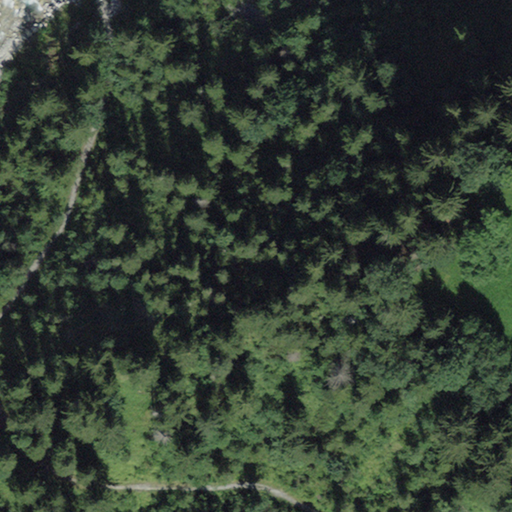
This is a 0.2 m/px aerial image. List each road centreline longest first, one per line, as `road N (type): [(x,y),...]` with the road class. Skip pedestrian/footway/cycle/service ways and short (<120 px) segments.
road 1 (track): [(114,0),(125,19),(121,74),(82,155),(67,230),(0,298)]
road 2 (track): [(0,445),(56,486),(264,489),(312,511)]
